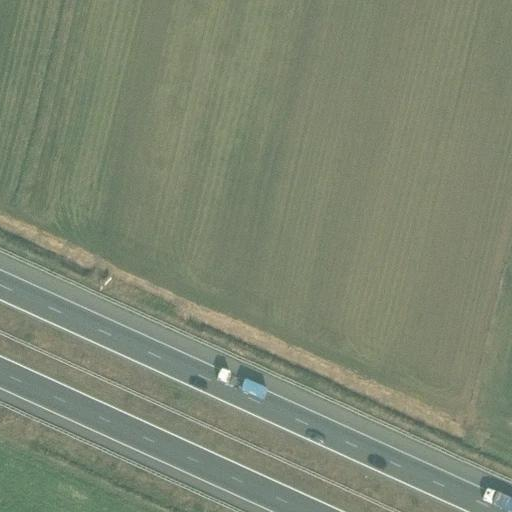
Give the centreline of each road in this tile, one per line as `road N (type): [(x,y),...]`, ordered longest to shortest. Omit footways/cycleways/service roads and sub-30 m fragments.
road 1 (motorway): [(511,507),(0,276)]
road 2 (motorway): [(0,366),(316,511)]
